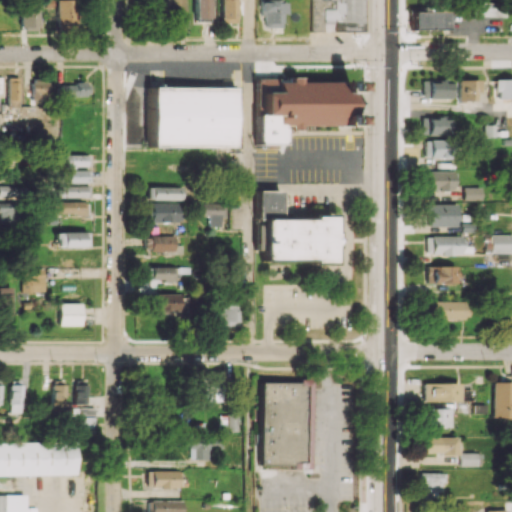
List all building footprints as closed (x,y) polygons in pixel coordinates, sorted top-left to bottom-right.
[(19,29),(39,29),(39,0),(31,0),(29,0),(29,4),(20,4),(19,29)] [(75,27),(75,0),(56,0),(56,26),(75,27)] [(185,0),(166,0),(166,10),(186,10),(185,0)] [(207,0),(192,0),(193,21),(208,22),(207,0)] [(219,0),(220,23),(236,22),(235,0),(219,0)] [(262,27),(281,27),(281,0),(258,0),(258,17),(262,17),(262,27)] [(361,31),(360,0),(308,0),(308,31),(361,31)] [(471,16),(501,17),(501,2),(472,1),(471,16)] [(409,29),(444,29),(444,12),(410,12),(409,29)] [(18,107),(19,77),(7,77),(6,107),(18,107)] [(256,144),(282,144),(282,130),(296,130),(296,125),(347,125),(347,81),(297,81),(297,77),(286,77),(286,83),(273,83),(273,79),(256,80),(256,144)] [(421,98),(448,98),(448,79),(420,80),(421,98)] [(511,79),(494,79),(494,99),(511,98),(511,79)] [(31,100),(48,100),(47,80),(30,80),(31,100)] [(476,80),(456,80),(457,101),(476,100),(476,80)] [(59,97),(91,96),(91,83),(59,84),(59,97)] [(233,88),(148,87),(147,146),(233,147),(233,88)] [(420,116),(420,135),(448,135),(448,116),(420,116)] [(423,139),(423,158),(446,158),(446,140),(423,139)] [(59,155),(59,167),(89,166),(88,154),(59,155)] [(88,183),(88,170),(62,170),(62,182),(88,183)] [(451,171),(427,171),(426,190),(451,190),(451,171)] [(0,194),(19,195),(19,185),(0,184),(0,194)] [(89,186),(56,185),(55,197),(89,197),(89,186)] [(182,199),(182,187),(145,186),(145,199),(182,199)] [(479,200),(479,188),(462,188),(462,200),(479,200)] [(278,191),(254,191),(255,219),(279,219),(278,191)] [(52,213),(86,214),(86,202),(52,201),(52,213)] [(0,223),(15,223),(14,202),(0,202),(0,223)] [(182,222),(182,203),(145,202),(145,221),(182,222)] [(220,227),(220,218),(226,218),(226,203),(200,202),(200,216),(208,216),(208,227),(220,227)] [(425,226),(454,227),(455,204),(426,203),(425,226)] [(260,219),(260,260),(330,261),(330,219),(260,219)] [(87,232),(56,231),(55,246),(87,247),(87,232)] [(511,234),(490,235),(490,266),(511,266),(511,234)] [(174,251),(174,236),(144,235),(143,250),(174,251)] [(424,255),(470,254),(470,247),(462,248),(462,235),(424,236),(424,255)] [(454,266),(425,265),(425,283),(454,283),(454,266)] [(146,281),(176,281),(177,267),(147,266),(146,281)] [(21,270),(22,292),(44,291),(43,269),(21,270)] [(12,287),(0,287),(0,313),(13,313),(12,287)] [(179,293),(149,294),(150,313),(179,312),(179,293)] [(238,298),(216,299),(216,325),(238,325),(238,298)] [(464,301),(428,301),(428,318),(464,319),(464,301)] [(79,303),(57,303),(57,325),(79,325),(79,303)] [(218,370),(198,371),(199,394),(206,393),(207,402),(219,401),(218,370)] [(9,412),(22,413),(22,381),(10,380),(9,412)] [(86,403),(85,380),(73,381),(73,403),(86,403)] [(257,381),(256,464),(287,465),(287,469),(309,469),(310,381),(257,381)] [(491,418),(511,418),(511,382),(491,382),(491,418)] [(421,401),(458,401),(458,383),(421,383),(421,401)] [(64,384),(51,385),(52,408),(64,408),(64,384)] [(448,408),(423,409),(423,427),(448,427),(448,408)] [(238,431),(238,415),(220,415),(220,431),(238,431)] [(95,416),(76,417),(77,429),(95,429),(95,416)] [(456,437),(420,436),(420,453),(456,454),(456,437)] [(188,459),(209,459),(209,448),(223,448),(223,438),(188,438),(188,459)] [(0,475),(72,474),(72,442),(0,443),(0,475)] [(458,465),(480,466),(480,453),(458,452),(458,465)] [(146,488),(179,488),(180,470),(146,470),(146,488)] [(441,497),(442,473),(418,472),(418,496),(441,497)] [(0,494),(0,511),(23,511),(23,494),(0,494)] [(180,511),(181,501),(147,500),(146,511),(180,511)]
